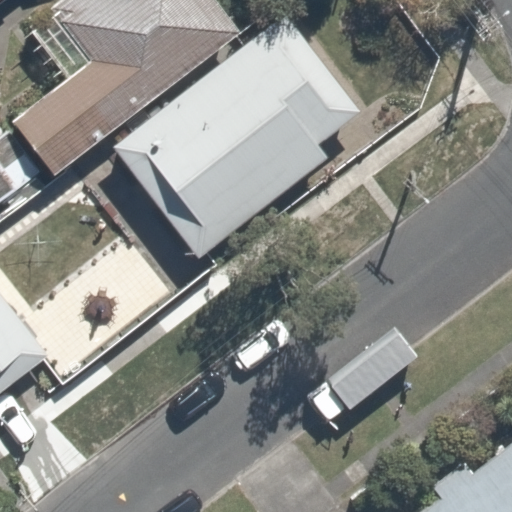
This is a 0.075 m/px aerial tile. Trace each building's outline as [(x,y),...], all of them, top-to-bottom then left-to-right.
[(95,127),(235,24),(217,0),(26,0),(14,9),(55,64),(0,104),(0,107),(43,166),(95,127)] [(350,96),(278,0),(267,0),(235,24),(95,127),(185,248),(325,145),(310,125),(350,96)] [(0,193),(27,170),(0,139),(0,193)] [(0,373),(25,355),(0,321),(0,373)] [(511,511),(511,421),(474,451),(464,437),(419,472),(430,487),(397,511),(511,511)]
